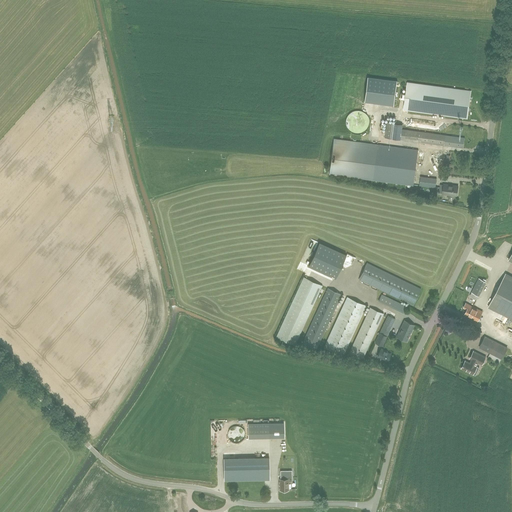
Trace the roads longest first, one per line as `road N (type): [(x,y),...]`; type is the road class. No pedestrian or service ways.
road 1 (unclassified): [(375,509),(412,371),(477,226),(509,0)]
road 2 (unclassified): [(375,509),(251,505),(123,475),(0,356)]
